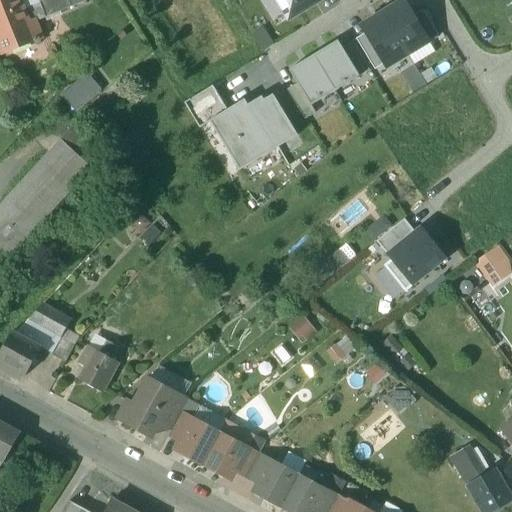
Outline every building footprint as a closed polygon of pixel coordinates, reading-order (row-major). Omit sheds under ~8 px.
[(19,0),(0,0),(0,36),(36,21),(36,22),(45,18),(41,7),(40,5),(24,12),(19,0)] [(50,0),(19,0),(24,12),(40,5),(41,7),(51,2),(50,0)] [(56,0),(51,2),(41,7),(45,18),(71,8),(67,0),(56,0)] [(276,0),(289,20),(321,0),(276,0)] [(383,15),(408,56),(429,43),(414,18),(405,2),(383,15)] [(423,12),(414,18),(429,43),(439,38),(423,12)] [(408,56),(383,15),(362,27),(366,34),(385,65),(387,68),(408,56)] [(36,21),(0,36),(0,45),(4,55),(43,38),(36,22),(36,21)] [(356,39),(375,71),(385,65),(366,34),(356,39)] [(336,92),(360,78),(342,48),(338,42),(314,56),(336,92)] [(352,42),(342,48),(360,78),(370,71),(352,42)] [(314,56),(289,71),(298,85),(311,107),(336,92),(314,56)] [(63,97),(75,111),(100,89),(88,75),(63,97)] [(311,107),(298,85),(287,92),(305,121),(315,114),(311,107)] [(204,112),(222,102),(213,88),(184,104),(200,130),(211,124),(204,112)] [(247,107),(274,151),(297,137),(273,96),(264,101),(262,98),(247,107)] [(274,151),(247,107),(244,101),(227,111),(222,102),(204,112),(211,124),(239,172),(274,151)] [(61,141),(91,168),(101,157),(72,130),(61,141)] [(61,141),(0,209),(0,246),(11,257),(91,168),(61,141)] [(372,240),(390,230),(384,219),(366,229),(372,240)] [(378,243),(387,255),(415,233),(405,221),(378,243)] [(384,266),(405,293),(447,260),(421,228),(415,233),(387,255),(391,260),(384,266)] [(332,279),(358,258),(349,246),(322,267),(332,279)] [(511,269),(500,251),(478,265),(493,288),(511,276),(511,269)] [(0,262),(0,285),(12,273),(0,262)] [(71,322),(42,305),(30,319),(62,337),(63,337),(67,330),(71,322)] [(303,343),(318,332),(306,316),(292,327),(303,343)] [(62,337),(30,319),(15,334),(42,349),(41,350),(51,355),(62,337)] [(81,338),(67,330),(63,337),(62,337),(51,355),(66,363),(81,338)] [(15,334),(12,332),(0,355),(0,363),(26,377),(41,350),(42,349),(15,334)] [(416,362),(393,337),(384,345),(408,370),(416,362)] [(100,353),(89,347),(84,357),(90,360),(79,380),(101,393),(118,363),(113,360),(119,348),(107,342),(100,353)] [(152,391),(142,393),(136,405),(128,401),(120,417),(136,426),(137,429),(149,436),(153,435),(156,429),(156,426),(154,426),(157,421),(160,423),(176,393),(156,382),(152,391)] [(387,399),(402,413),(417,399),(401,384),(387,399)] [(176,393),(160,423),(172,429),(181,413),(188,401),(183,398),(176,393)] [(194,419),(181,413),(172,429),(169,436),(181,442),(194,419)] [(194,419),(181,442),(176,451),(203,465),(220,434),(194,419)] [(21,433),(0,421),(0,460),(5,463),(21,433)] [(511,424),(502,432),(511,445),(511,424)] [(247,448),(220,434),(203,465),(231,480),(235,472),(235,471),(247,448)] [(247,448),(235,471),(235,472),(247,478),(260,455),(247,448)] [(481,478),(465,449),(451,457),(468,486),(481,478)] [(272,461),(260,455),(247,478),(259,484),(259,485),(272,461)] [(299,476),(272,461),(259,485),(259,484),(255,493),(282,507),(299,476)] [(481,478),(468,486),(482,511),(495,511),(511,502),(511,497),(496,470),(481,478)] [(314,511),(326,490),(299,476),(282,507),(290,511),(314,511)] [(326,490),(314,511),(329,511),(338,497),(326,490)] [(338,497),(329,511),(345,511),(351,503),(350,502),(338,497)] [(104,511),(130,511),(111,501),(104,511)] [(372,511),(351,501),(350,502),(351,503),(345,511),(372,511)] [(86,511),(70,503),(64,511),(86,511)]
